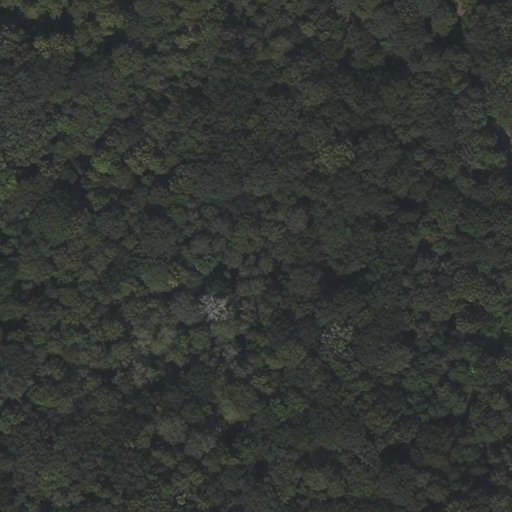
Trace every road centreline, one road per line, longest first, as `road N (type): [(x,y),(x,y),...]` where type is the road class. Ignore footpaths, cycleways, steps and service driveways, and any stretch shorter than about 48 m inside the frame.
road 1 (track): [(0,371),(181,0)]
road 2 (track): [(467,0),(511,126)]
